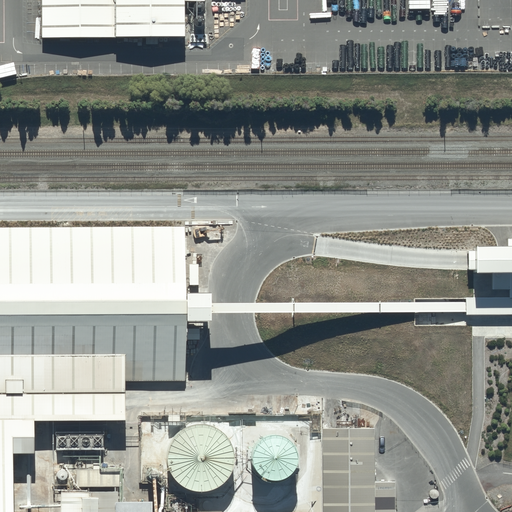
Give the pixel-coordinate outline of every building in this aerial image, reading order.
[(38,0),(38,39),(202,39),(201,0),(38,0)] [(436,189),(377,189),(378,209),(437,208),(436,189)] [(0,511),(13,511),(13,456),(35,456),(35,424),(125,423),(125,406),(125,382),(186,382),(186,340),(199,340),(199,329),(186,329),(186,326),(209,326),(209,317),(209,306),(209,298),(185,298),(185,228),(0,228),(0,511)] [(413,244),(355,263),(361,284),(362,284),(364,289),(373,287),(371,281),(411,269),(413,276),(422,273),(413,244)] [(511,249),(473,249),(473,261),(473,276),(511,275),(511,249)] [(511,276),(492,276),(492,290),(509,290),(510,297),(511,297),(511,276)] [(511,297),(510,297),(465,298),(465,302),(466,313),(466,316),(511,315),(511,297)] [(236,306),(209,306),(209,317),(236,316),(466,313),(465,302),(236,306)] [(233,453),(232,451),(231,448),(230,445),(228,443),(226,440),(224,438),(222,436),(220,434),(218,433),(215,431),(212,430),(210,429),(207,429),(204,428),(201,428),(198,428),(195,428),(192,429),(189,429),(187,430),(184,432),(182,433),(179,435),(177,437),(175,439),(173,441),(171,443),(170,446),(169,449),(168,451),(167,454),(166,457),(166,460),(166,463),(166,466),(167,469),(167,471),(168,474),(170,477),(171,479),(173,482),(174,484),(176,486),(179,488),(181,490),(184,491),(186,493),(189,494),(192,495),(195,495),(197,495),(200,496),(203,495),(206,495),(209,494),(212,493),(214,492),(217,491),(220,489),(222,488),(224,486),(226,483),(228,481),(229,479),(231,476),(232,473),(233,471),(233,468),(234,465),(234,462),(234,459),(233,456),(233,453)] [(395,511),(395,483),(375,484),(375,429),(322,430),(322,511),(395,511)] [(253,455),(252,457),(252,458),(252,460),(251,462),(251,464),(252,466),(252,468),(252,470),(253,472),(254,474),(255,476),(256,477),(257,479),(259,480),(260,481),(262,482),(264,483),(266,484),(268,485),(270,485),(271,486),(273,486),(275,486),(277,486),(279,485),(281,485),(283,484),(285,483),(287,482),(288,481),(290,479),(291,478),(292,476),(293,475),(294,473),(295,471),(296,469),(296,467),(296,465),(296,463),(296,461),(296,459),(296,457),(295,455),(294,454),(293,452),(292,450),(291,449),(290,447),(288,446),(286,445),(285,444),(283,443),(281,442),(279,441),(277,441),(275,441),(273,441),(271,441),(269,441),(267,442),(266,442),(264,443),(262,444),(260,445),(259,447),(257,448),(256,450),(255,451),(254,453),(253,455)] [(117,470),(77,470),(77,487),(117,487),(117,470)] [(114,511),(115,505),(119,505),(118,493),(61,494),(61,511),(114,511)]
